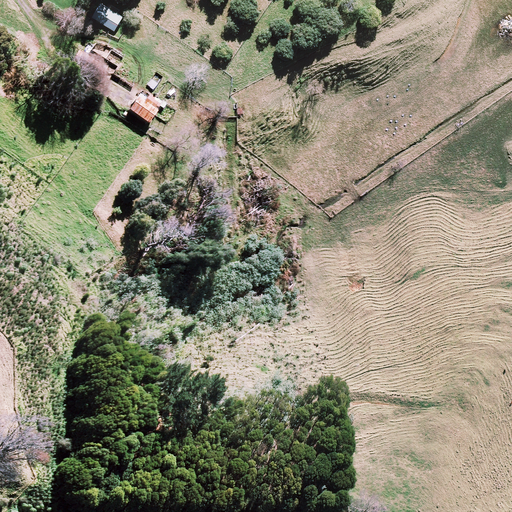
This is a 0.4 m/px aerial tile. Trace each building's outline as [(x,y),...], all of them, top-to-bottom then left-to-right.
[(124,16),(102,3),(93,17),(116,30),(124,16)] [(58,18),(47,12),(43,18),(55,25),(58,18)] [(104,71),(77,53),(70,64),(97,82),(104,71)] [(116,67),(110,73),(119,81),(124,75),(116,67)] [(160,82),(151,77),(145,86),(153,91),(160,82)] [(141,89),(126,112),(127,112),(147,126),(159,108),(162,110),(169,101),(164,98),(161,103),(141,89)] [(127,112),(117,110),(116,118),(125,120),(127,112)]
